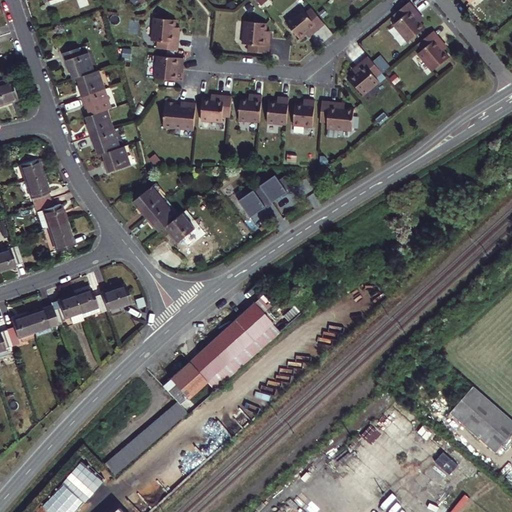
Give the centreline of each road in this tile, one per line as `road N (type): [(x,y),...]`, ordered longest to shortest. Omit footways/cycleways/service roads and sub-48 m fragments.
road 1 (tertiary): [(224,285),(511,98)]
road 2 (tertiary): [(0,503),(156,340)]
road 3 (residential): [(392,0),(303,75),(197,65)]
road 4 (residential): [(126,245),(78,181),(53,122)]
road 5 (residential): [(126,245),(0,294)]
road 6 (residential): [(53,122),(12,0)]
